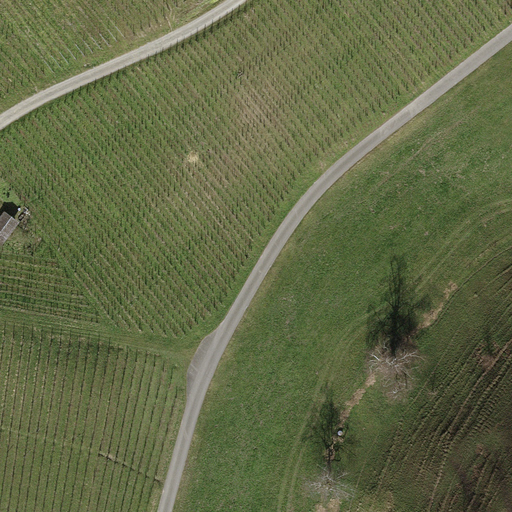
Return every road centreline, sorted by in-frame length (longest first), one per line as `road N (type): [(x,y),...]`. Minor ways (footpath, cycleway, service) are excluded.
road 1 (unclassified): [(511,35),(325,184),(278,245),(218,347),(167,511)]
road 2 (track): [(0,124),(240,0)]
